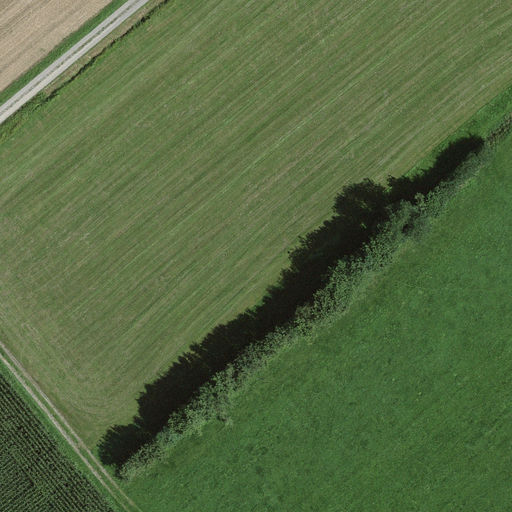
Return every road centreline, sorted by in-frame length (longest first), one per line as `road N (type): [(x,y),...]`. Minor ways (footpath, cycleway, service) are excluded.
road 1 (track): [(0,345),(135,511)]
road 2 (track): [(140,0),(0,116)]
